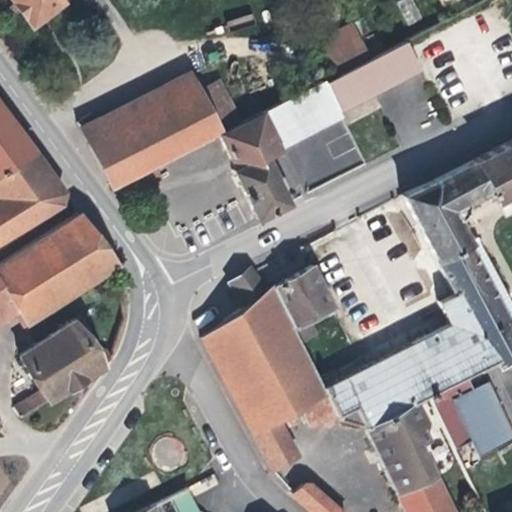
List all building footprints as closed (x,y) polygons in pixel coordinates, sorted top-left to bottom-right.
[(8,0),(14,6),(20,14),(29,26),(43,16),(61,2),(58,0),(8,0)] [(412,0),(398,0),(397,1),(408,24),(421,18),(412,0)] [(20,14),(14,6),(7,11),(13,19),(20,14)] [(333,75),(366,58),(350,22),(315,39),(333,75)] [(321,81),(336,111),(416,70),(401,40),(366,58),(333,75),(321,81)] [(78,126),(109,189),(218,134),(239,123),(218,79),(197,90),(187,69),(79,125),(78,126)] [(321,81),(259,113),(276,151),(339,118),(336,111),(321,81)] [(0,242),(59,206),(62,194),(0,107),(0,242)] [(259,113),(218,134),(236,169),(262,158),(276,151),(259,113)] [(413,399),(423,394),(449,447),(466,438),(472,453),(510,435),(481,381),(467,387),(461,375),(494,358),(495,361),(511,352),(511,314),(507,317),(467,240),(469,239),(457,216),(458,215),(460,214),(461,213),(462,211),(463,210),(463,209),(464,207),(464,206),(464,204),(462,200),(483,189),(484,192),(487,190),(491,198),(511,187),(511,136),(398,194),(420,236),(450,292),(434,300),(445,322),(320,385),(335,417),(360,424),(413,399)] [(285,205),(262,158),(231,171),(255,220),(285,205)] [(511,207),(511,187),(491,198),(498,214),(511,207)] [(77,214),(0,262),(0,288),(16,314),(22,324),(115,267),(77,214)] [(469,239),(467,240),(507,317),(511,314),(511,308),(474,236),(469,239)] [(290,273),(268,283),(296,338),(311,330),(304,315),(328,303),(308,264),(290,273)] [(241,303),(263,287),(250,271),(248,267),(227,282),(241,303)] [(197,336),(247,429),(272,416),(296,404),(307,398),(317,418),(320,424),(335,417),(320,385),(296,338),(268,283),(263,287),(241,303),(197,336)] [(0,325),(16,314),(0,288),(0,325)] [(82,317),(72,323),(99,367),(108,362),(111,355),(104,347),(101,349),(82,317)] [(19,417),(99,367),(72,323),(71,321),(17,354),(27,370),(39,391),(28,397),(27,395),(11,405),(19,417)] [(307,398),(296,404),(306,424),(317,418),(307,398)] [(451,511),(415,438),(423,434),(418,424),(421,417),(413,399),(360,424),(370,444),(404,511),(451,511)] [(290,452),(272,416),(247,429),(267,468),(288,458),(290,452)] [(136,511),(168,511),(202,496),(215,511),(224,511),(229,509),(205,480),(136,511)] [(301,483),(289,494),(293,498),(309,511),(342,511),(308,483),(301,483)]
